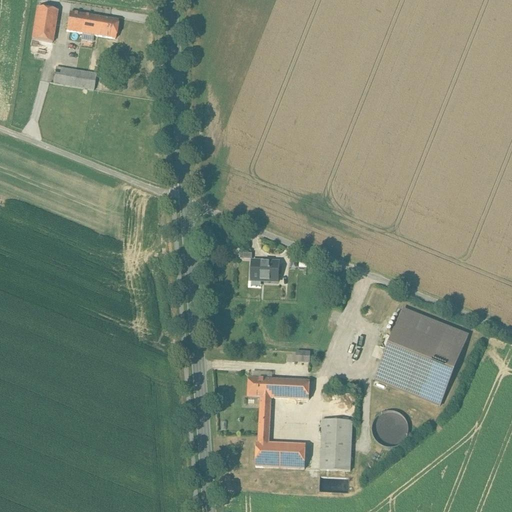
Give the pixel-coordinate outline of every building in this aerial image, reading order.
[(56,13),(36,10),(31,43),(52,46),(56,13)] [(83,18),(68,16),(65,34),(81,36),(83,18)] [(100,21),(83,18),(81,36),(97,39),(100,21)] [(118,24),(100,21),(97,39),(115,41),(118,24)] [(96,77),(55,70),(52,86),(93,93),(96,77)] [(275,262),(248,262),(247,277),(258,277),(258,281),(275,282),(275,262)] [(376,383),(440,409),(469,338),(405,312),(376,383)] [(307,352),(293,352),(293,361),(307,362),(307,352)] [(265,380),(248,379),(247,397),(259,398),(264,398),(265,380)] [(306,382),(265,380),(264,398),(270,398),(305,400),(306,382)] [(264,398),(259,398),(257,442),(267,443),(270,398),(264,398)] [(397,449),(405,444),(409,436),(408,427),(403,419),(395,416),(386,416),(379,421),(374,429),(375,438),(380,445),(388,449),(397,449)] [(350,422),(320,420),(318,470),(348,471),(350,422)] [(257,442),(255,442),(254,466),(303,469),(304,445),(267,443),(257,442)] [(348,477),(317,475),(316,491),(347,493),(348,477)]
